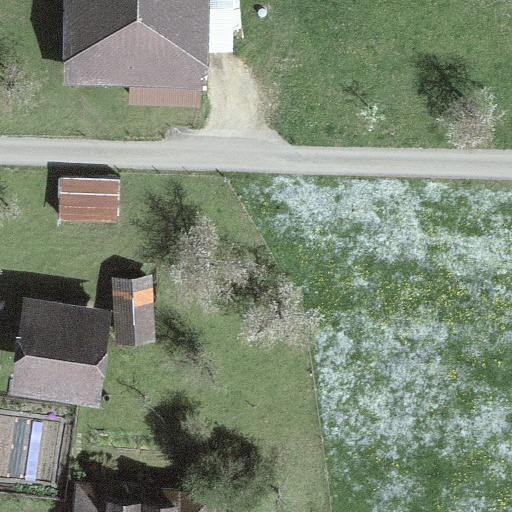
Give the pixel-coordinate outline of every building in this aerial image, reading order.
[(192,74),(193,0),(80,0),(79,72),(192,74)] [(64,172),(62,212),(121,216),(123,175),(64,172)] [(148,303),(116,304),(117,334),(149,333),(148,303)] [(95,324),(34,316),(35,307),(23,305),(15,364),(89,373),(95,324)] [(200,511),(201,509),(88,498),(86,511),(200,511)]
